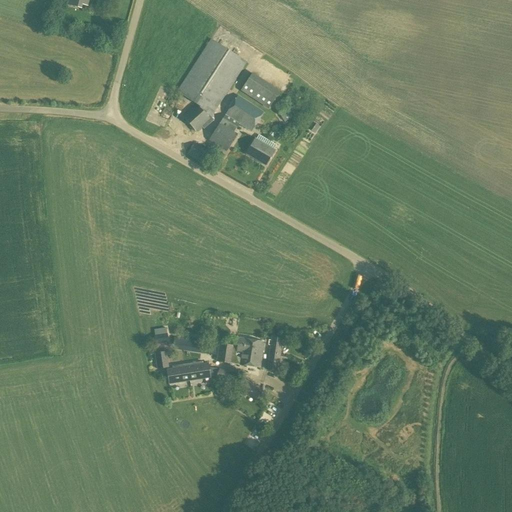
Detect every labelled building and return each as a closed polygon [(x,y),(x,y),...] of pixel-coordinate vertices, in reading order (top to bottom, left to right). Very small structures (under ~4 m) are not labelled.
[(81,9),(83,0),(68,0),(67,5),(81,9)] [(204,129),(213,120),(211,117),(246,62),(211,40),(177,92),(196,105),(183,117),(196,132),(197,131),(198,132),(203,128),(204,129)] [(251,132),(263,112),(238,95),(209,141),(226,152),(237,134),(233,132),(239,124),(251,132)] [(293,106),(288,98),(282,102),(282,101),(274,106),(284,122),(292,117),(287,110),(293,106)] [(265,164),(274,149),(255,138),(246,153),(265,164)] [(155,345),(168,343),(168,339),(172,338),(170,328),(154,330),(155,336),(154,336),(155,345)] [(278,371),(283,339),(271,337),(266,369),(278,371)] [(215,355),(216,344),(174,338),(172,349),(215,355)] [(259,367),(263,341),(239,338),(238,343),(233,342),(232,345),(219,343),(217,360),(259,367)] [(156,370),(168,368),(166,352),(154,354),(156,370)] [(168,385),(210,378),(210,377),(216,377),(215,378),(228,383),(232,374),(219,369),(209,367),(208,363),(202,364),(202,362),(172,367),(172,369),(166,370),(168,385)] [(256,400),(262,389),(243,378),(237,389),(256,400)]
